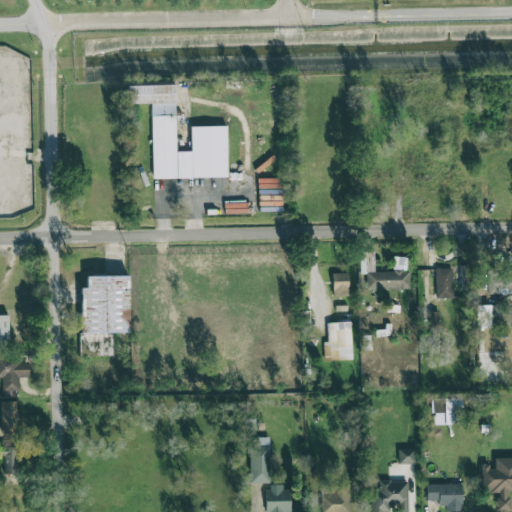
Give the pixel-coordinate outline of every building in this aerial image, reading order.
[(227,177),(226,126),(191,127),(191,151),(176,152),(174,85),(127,86),(128,104),(151,103),(153,178),(227,177)] [(373,251),(362,252),(362,271),(374,271),(373,251)] [(366,289),(409,289),(409,271),(406,271),(406,257),(393,257),(393,272),(366,271),(366,289)] [(487,294),(502,294),(501,267),(487,268),(487,294)] [(453,298),(452,268),(435,268),(436,298),(453,298)] [(347,273),(332,273),(333,296),(348,295),(347,273)] [(87,276),(87,288),(80,288),(81,333),(129,333),(128,276),(87,276)] [(506,333),(505,304),(476,306),(476,327),(493,326),(493,334),(506,333)] [(0,314),(0,345),(8,345),(8,315),(0,314)] [(323,341),(323,361),(351,360),(350,322),(326,323),(327,341),(323,341)] [(29,377),(29,362),(18,362),(18,356),(0,355),(0,378),(2,379),(2,397),(18,397),(18,377),(29,377)] [(461,398),(432,399),(432,425),(462,424),(461,398)] [(16,401),(0,401),(1,434),(19,434),(19,426),(24,426),(24,415),(17,415),(16,401)] [(269,437),(250,437),(249,483),(268,483),(269,437)] [(1,446),(2,474),(18,474),(17,445),(1,446)] [(414,464),(414,448),(397,449),(398,464),(414,464)] [(511,458),(494,458),(494,466),(481,466),(482,491),(497,491),(497,511),(509,511),(508,492),(511,492),(511,458)] [(371,491),(372,511),(398,511),(397,511),(405,511),(408,511),(407,481),(378,481),(379,490),(371,491)] [(427,503),(445,503),(444,511),(458,511),(462,511),(461,483),(426,484),(427,503)] [(321,511),(349,511),(348,484),(331,485),(331,492),(321,492),(321,511)] [(266,511),(289,511),(289,486),(266,486),(266,511)]
